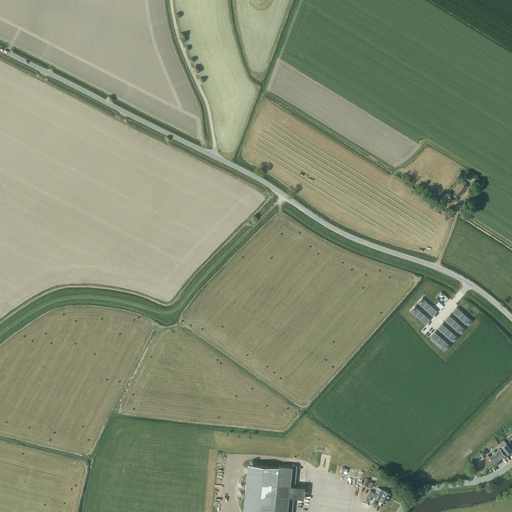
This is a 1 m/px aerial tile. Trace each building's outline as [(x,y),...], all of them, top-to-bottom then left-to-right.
[(461,193),(462,194),(468,186),(461,180),(454,190),(455,191),(452,194),(457,198),(461,193)] [(423,299),(419,304),(433,316),(437,311),(423,299)] [(416,307),(412,312),(426,324),(430,319),(416,307)] [(457,307),(453,312),(466,324),(470,319),(457,307)] [(449,315),(445,320),(459,332),(463,327),(449,315)] [(442,323),(438,328),(451,340),(455,335),(442,323)] [(434,331),(430,336),(444,348),(448,343),(434,331)] [(500,444),(508,454),(511,450),(504,440),(500,444)] [(496,463),(500,460),(506,456),(500,449),(495,453),(491,456),(496,463)] [(485,461),(489,468),(495,464),(496,463),(491,456),(490,457),(488,455),(484,458),(485,460),(485,461)] [(485,460),(484,458),(480,461),(479,459),(475,462),(478,466),(483,472),(489,468),(485,461),(485,460)] [(292,511),(294,498),(304,499),(305,487),(295,486),(297,466),(291,465),(291,467),(278,465),(278,467),(248,464),(243,511),(292,511)] [(370,480),(366,478),(363,485),(371,488),(374,483),(371,481),(370,483),(369,482),(370,480)] [(378,494),(387,499),(390,494),(384,490),(384,491),(377,488),(375,492),(378,494)] [(385,503),(387,499),(378,494),(378,495),(374,493),(373,497),(379,500),(385,503)]
